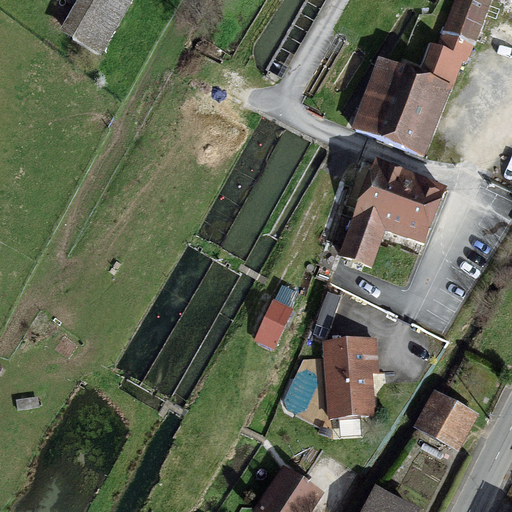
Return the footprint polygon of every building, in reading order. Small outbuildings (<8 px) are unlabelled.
[(94,0),(88,13),(116,29),(132,0),(94,0)] [(369,137),(416,154),(441,87),(443,81),(453,85),(461,62),(465,63),(467,58),(488,0),(457,0),(452,14),(447,27),(438,51),(431,49),(421,77),(396,68),(369,137)] [(88,13),(72,40),(100,56),(116,29),(88,13)] [(369,137),(396,68),(381,62),(355,131),(369,137)] [(441,87),(451,91),(453,85),(443,81),(441,87)] [(357,171),(371,176),(340,256),(371,268),(379,246),(385,230),(423,245),(444,191),(376,164),(375,165),(362,159),(357,171)] [(511,184),(488,171),(484,177),(511,193),(511,184)] [(511,227),(511,225),(511,193),(484,177),(469,203),(511,227)] [(274,303),(258,338),(274,346),(291,311),(274,303)] [(376,341),(326,346),(333,421),(371,417),(369,388),(374,388),(373,374),(379,374),(376,341)] [(445,391),(460,365),(463,360),(458,357),(441,389),(445,391)] [(441,389),(437,395),(474,415),(492,382),(460,365),(445,391),(441,389)] [(437,395),(418,430),(454,450),(474,415),(437,395)] [(16,401),(17,409),(37,406),(36,398),(16,401)] [(280,470),(254,508),(260,511),(300,511),(314,493),(280,470)] [(411,511),(377,494),(367,511),(411,511)]
